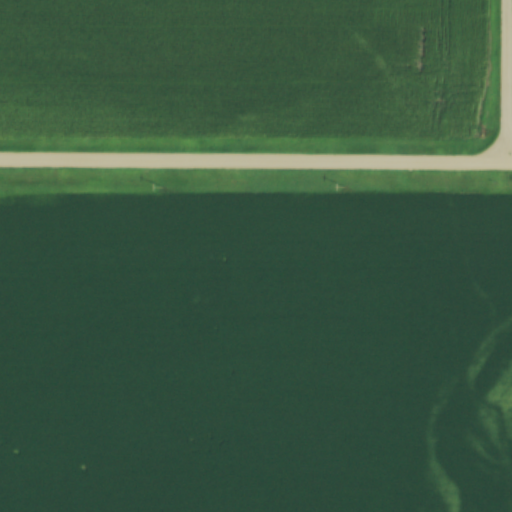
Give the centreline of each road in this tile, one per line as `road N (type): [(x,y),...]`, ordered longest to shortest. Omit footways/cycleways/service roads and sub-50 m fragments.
road 1 (residential): [(511,162),(0,160)]
road 2 (residential): [(511,163),(510,0)]
